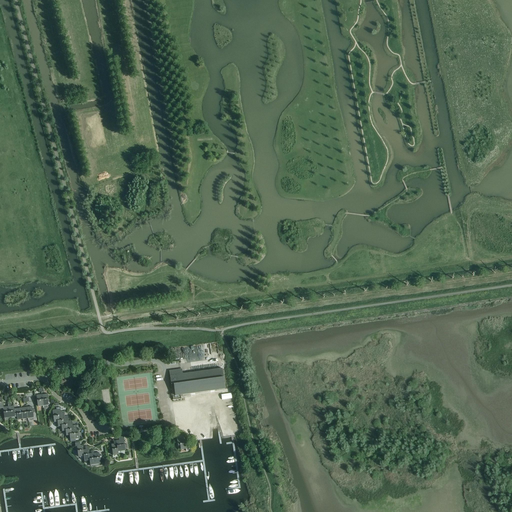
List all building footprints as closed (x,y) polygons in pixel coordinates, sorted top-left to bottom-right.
[(177,369),(169,370),(171,385),(173,400),(181,399),(180,395),(184,394),(225,389),(225,387),(222,368),(192,372),(182,373),(182,369),(177,369)] [(32,406),(27,407),(27,411),(28,418),(34,418),(33,412),(35,412),(35,409),(32,409),(32,406)] [(55,416),(53,416),(54,422),(57,422),(58,427),(61,426),(63,426),(62,422),(65,422),(65,416),(64,412),(64,411),(61,411),(60,407),(56,407),(56,409),(54,410),(55,416)] [(21,408),(14,409),(15,414),(16,414),(17,420),(23,419),(21,408)] [(71,435),(69,435),(70,440),(80,439),(79,434),(79,433),(77,433),(77,429),(76,424),(73,425),(73,431),(70,431),(71,435)] [(176,436),(178,450),(186,449),(187,451),(189,451),(188,443),(183,443),(182,435),(176,436)] [(116,440),(118,448),(119,447),(120,451),(126,450),(125,448),(127,447),(127,444),(122,445),(122,439),(116,440)] [(118,454),(118,448),(116,440),(113,441),(114,443),(111,444),(112,447),(110,447),(110,451),(112,450),(113,455),(118,454)] [(76,442),(74,443),(74,446),(77,446),(78,457),(83,456),(82,450),(82,445),(79,445),(79,442),(76,442)] [(89,454),(88,454),(89,460),(90,465),(90,467),(96,466),(101,465),(101,464),(101,462),(103,462),(102,455),(100,455),(99,452),(94,453),(94,450),(91,450),(91,453),(89,454)]
